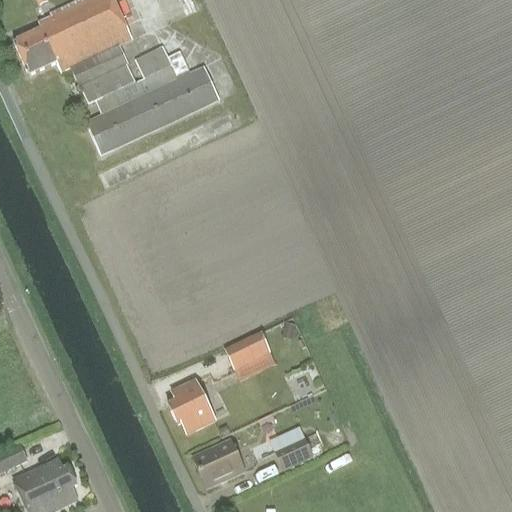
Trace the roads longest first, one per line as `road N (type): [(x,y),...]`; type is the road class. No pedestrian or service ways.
road 1 (residential): [(198,511),(0,85)]
road 2 (tertiary): [(113,511),(0,265)]
